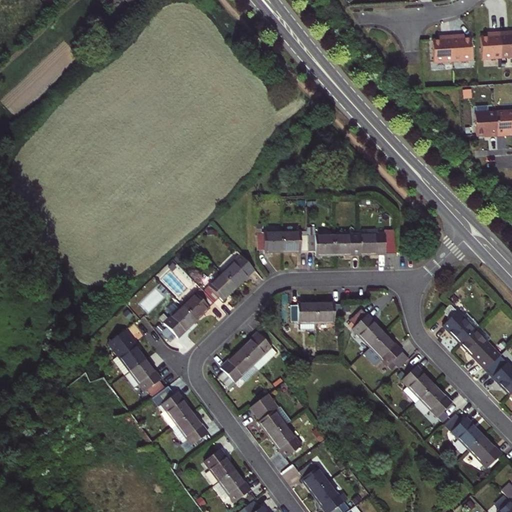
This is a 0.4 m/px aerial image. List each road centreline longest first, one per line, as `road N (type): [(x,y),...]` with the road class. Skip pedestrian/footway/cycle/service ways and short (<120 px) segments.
road 1 (residential): [(408,279),(274,284),(198,359),(200,386),(295,511)]
road 2 (tertiary): [(255,0),(467,236)]
road 3 (tertiary): [(478,225),(373,119),(273,0)]
road 4 (residential): [(511,432),(422,338),(412,312)]
